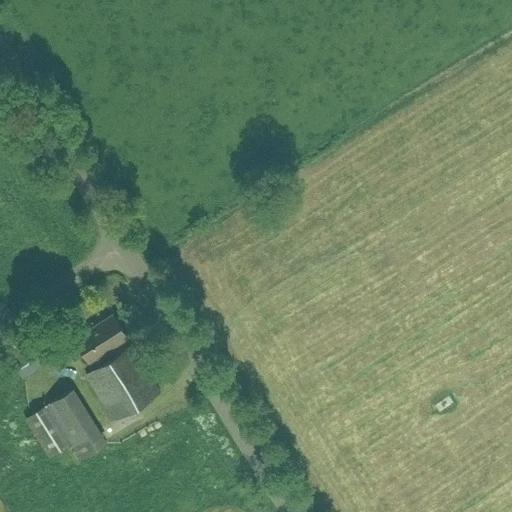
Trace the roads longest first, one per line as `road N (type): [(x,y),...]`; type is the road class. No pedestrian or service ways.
road 1 (unclassified): [(287,511),(119,244)]
road 2 (unclassified): [(119,244),(0,42)]
road 3 (unclassified): [(0,317),(119,244)]
